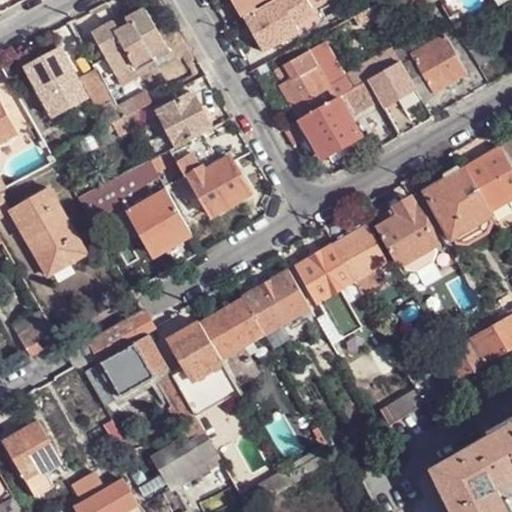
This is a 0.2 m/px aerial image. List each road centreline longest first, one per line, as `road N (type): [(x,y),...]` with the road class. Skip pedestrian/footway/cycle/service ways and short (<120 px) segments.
road 1 (residential): [(311,215),(188,0)]
road 2 (residential): [(511,99),(311,215)]
road 3 (residential): [(152,308),(311,215)]
